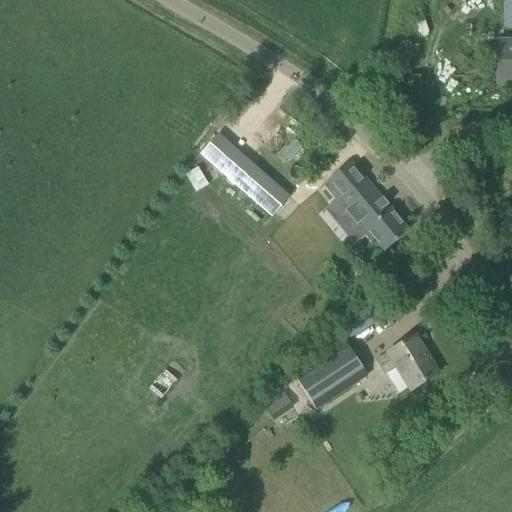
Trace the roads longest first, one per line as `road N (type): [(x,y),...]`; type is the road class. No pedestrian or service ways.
road 1 (unclassified): [(407,183),(344,120),(160,0)]
road 2 (unclassified): [(511,344),(486,293),(407,183)]
road 3 (unclassified): [(407,183),(464,136),(511,127)]
